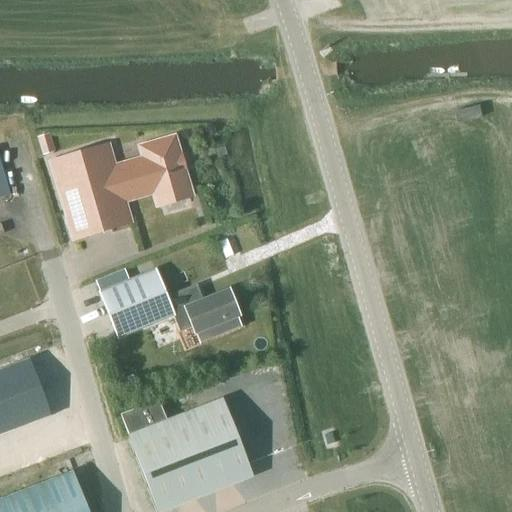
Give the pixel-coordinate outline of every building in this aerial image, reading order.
[(37,136),(42,152),(50,150),(46,134),(37,136)] [(194,197),(175,134),(135,145),(139,157),(115,163),(109,143),(47,161),(70,242),(132,224),(126,203),(150,197),(154,209),(194,197)] [(166,296),(155,269),(97,292),(116,340),(172,317),(179,334),(189,329),(193,337),(195,336),(198,344),(241,327),(237,319),(240,318),(228,288),(202,299),(196,284),(166,296)] [(0,433),(50,415),(28,359),(0,369),(0,433)] [(165,422),(157,400),(120,415),(157,511),(250,475),(221,400),(165,422)] [(0,511),(86,511),(71,473),(0,499),(0,511)]
